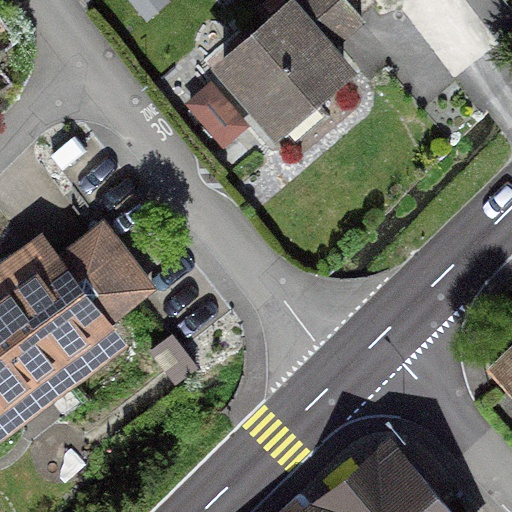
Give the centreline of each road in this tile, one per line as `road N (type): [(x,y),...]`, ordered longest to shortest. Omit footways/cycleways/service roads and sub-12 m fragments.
road 1 (residential): [(84,46),(157,146),(344,368)]
road 2 (residential): [(378,337),(511,494)]
road 3 (secondary): [(198,511),(344,368)]
road 4 (secondary): [(378,337),(511,204)]
